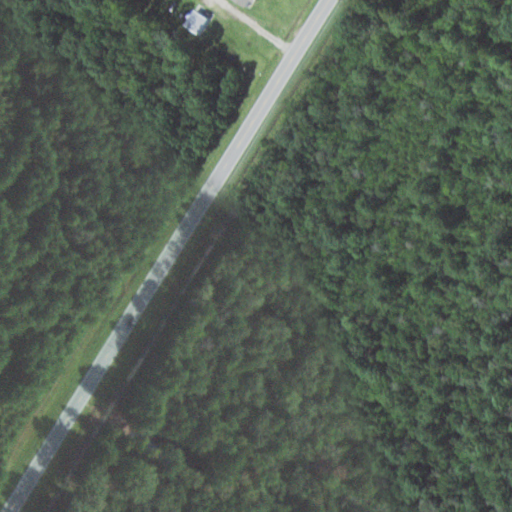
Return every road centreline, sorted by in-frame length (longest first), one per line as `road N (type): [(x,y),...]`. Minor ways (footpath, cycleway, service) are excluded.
road 1 (primary): [(128,319),(325,0)]
road 2 (primary): [(7,511),(128,319)]
